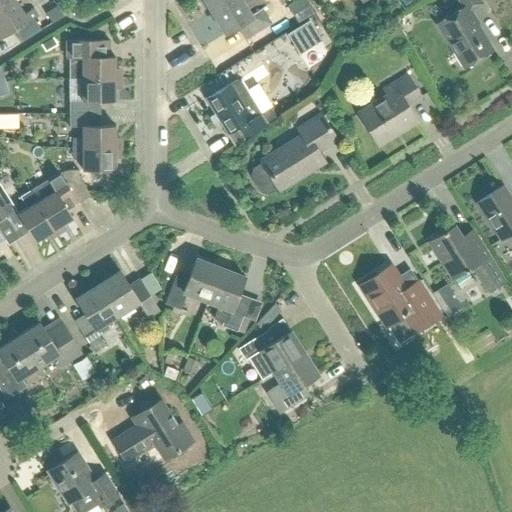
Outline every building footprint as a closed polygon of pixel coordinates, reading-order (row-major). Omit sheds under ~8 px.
[(34,19),(36,17),(31,9),(23,14),(14,0),(10,0),(0,6),(0,39),(13,32),(19,42),(40,29),(34,19)] [(201,0),(210,14),(232,0),(201,0)] [(270,23),(260,8),(266,5),(263,0),(232,0),(210,14),(223,34),(236,26),(244,39),(270,23)] [(304,0),(293,0),(287,4),(297,23),(312,15),(304,0)] [(397,0),(403,9),(417,0),(397,0)] [(458,0),(463,7),(437,24),(464,67),(491,51),(467,12),(481,4),(478,0),(458,0)] [(285,32),(299,55),(322,41),(308,18),(285,32)] [(53,37),(40,44),(44,52),(57,44),(53,37)] [(68,58),(68,79),(68,80),(121,78),(120,72),(117,72),(113,69),(113,57),(108,57),(108,41),(65,41),(65,58),(68,58)] [(358,113),(377,144),(415,121),(406,105),(419,97),(406,75),(383,89),(387,95),(358,113)] [(69,114),(70,114),(81,114),(100,114),(99,101),(113,101),(113,90),(118,86),(121,85),(121,78),(68,80),(68,101),(69,101),(69,114)] [(205,99),(226,134),(230,132),(237,142),(265,124),(276,117),(270,106),(261,112),(241,80),(236,79),(205,99)] [(38,110),(24,109),(23,121),(37,122),(38,110)] [(267,193),(277,187),(278,189),(323,161),(317,151),(336,139),(320,113),(296,128),(301,135),(260,160),(262,163),(252,169),(251,175),(261,191),(267,193)] [(70,126),(81,126),(81,139),(73,139),(74,149),(121,149),(121,142),(118,142),(114,138),(114,126),(100,127),(100,114),(81,114),(70,114),(70,126)] [(121,154),(121,149),(74,149),(74,159),(81,159),(82,170),(114,170),(114,159),(119,154),(121,154)] [(58,173),(58,174),(77,203),(89,196),(77,176),(77,171),(68,171),(58,173)] [(39,184),(29,190),(57,235),(62,232),(60,230),(62,224),(71,218),(66,210),(77,203),(58,174),(47,180),(39,184)] [(511,200),(502,186),(476,203),(499,239),(511,231),(511,200)] [(20,196),(28,207),(17,213),(34,241),(44,235),(49,237),(50,239),(57,235),(29,190),(20,196)] [(5,194),(0,196),(0,210),(4,217),(15,210),(5,194)] [(234,222),(230,232),(246,238),(249,228),(234,222)] [(454,224),(427,241),(451,279),(472,266),(488,292),(505,282),(475,234),(464,241),(454,224)] [(187,293),(208,301),(221,268),(196,259),(187,281),(176,277),(166,303),(181,309),(187,293)] [(390,264),(359,284),(386,325),(402,314),(413,332),(439,315),(417,280),(405,288),(390,264)] [(208,301),(218,305),(213,318),(223,322),(222,325),(238,331),(248,304),(236,300),(245,278),(221,268),(208,301)] [(119,271),(97,285),(116,315),(138,301),(148,316),(158,309),(143,285),(133,292),(119,271)] [(446,283),(435,290),(451,315),(462,308),(446,283)] [(108,326),(106,322),(116,315),(97,285),(75,299),(89,319),(78,326),(94,350),(105,343),(98,332),(108,326)] [(38,321),(17,335),(37,367),(55,356),(60,365),(80,352),(61,321),(45,332),(38,321)] [(266,361),(273,372),(303,353),(290,332),(269,345),(262,334),(238,349),(245,360),(248,358),(254,368),(266,361)] [(0,345),(0,353),(3,358),(0,359),(0,389),(6,399),(26,386),(21,378),(37,367),(17,335),(0,345)] [(265,391),(273,403),(280,414),(304,398),(297,388),(317,375),(303,353),(273,372),(280,382),(265,391)] [(86,356),(72,365),(82,379),(96,370),(86,356)] [(18,423),(28,416),(18,399),(7,406),(17,423),(18,423)] [(136,424),(112,439),(126,462),(155,444),(164,458),(193,440),(181,422),(177,424),(161,399),(131,417),(136,424)] [(31,422),(28,416),(18,423),(22,429),(31,422)] [(75,511),(76,511),(96,500),(101,507),(102,506),(106,511),(128,511),(123,502),(121,503),(117,497),(120,495),(105,472),(93,480),(76,452),(49,469),(70,502),(75,511)] [(37,505),(46,498),(30,477),(20,484),(37,505)]
